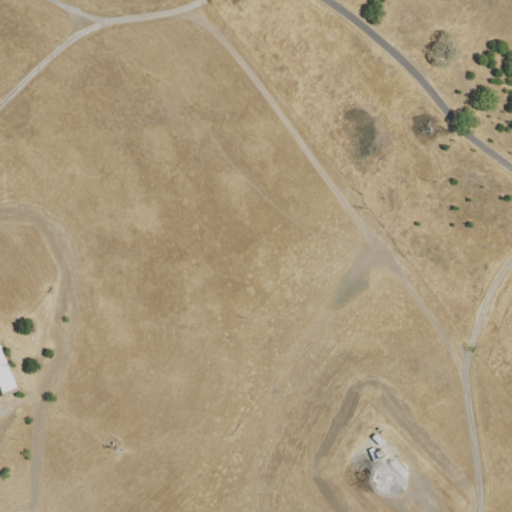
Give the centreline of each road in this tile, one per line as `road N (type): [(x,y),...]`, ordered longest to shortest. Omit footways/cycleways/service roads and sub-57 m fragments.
road 1 (track): [(194,5),(432,312),(470,375)]
road 2 (track): [(480,511),(471,349),(511,265)]
road 3 (track): [(511,166),(458,126),(413,70),(330,0)]
road 4 (track): [(0,102),(83,33),(203,0)]
